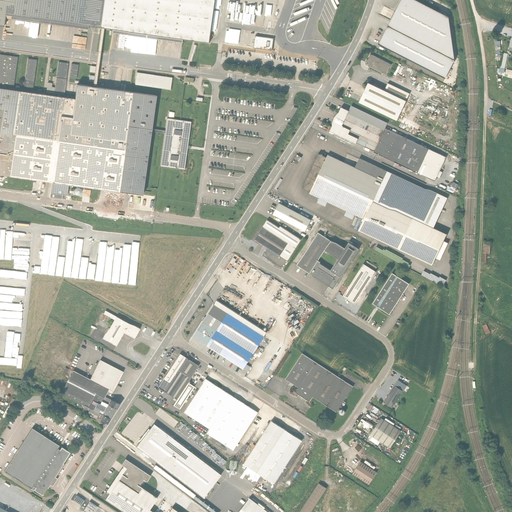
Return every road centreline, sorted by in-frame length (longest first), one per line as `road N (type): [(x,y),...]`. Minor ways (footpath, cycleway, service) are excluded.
road 1 (unclassified): [(169,335),(325,435),(347,428),(389,365),(384,340),(230,241)]
road 2 (track): [(471,0),(485,72),(474,361)]
road 3 (secondary): [(56,511),(169,335)]
road 4 (unknown): [(253,0),(320,7),(322,35),(221,28)]
road 5 (secondary): [(230,241),(326,92)]
road 6 (unknown): [(25,410),(76,443),(63,478),(112,511)]
road 7 (unknown): [(148,409),(222,468),(230,496)]
